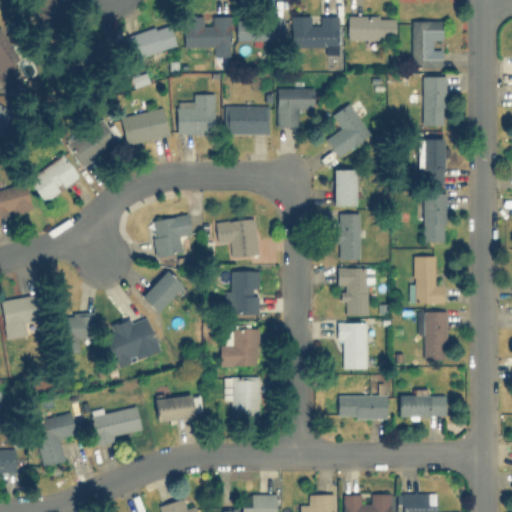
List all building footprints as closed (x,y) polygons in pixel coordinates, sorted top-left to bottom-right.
[(48,0),(35,0),(34,7),(45,10),(48,0)] [(67,7),(55,0),(46,0),(37,18),(54,28),(67,7)] [(183,15),(183,45),(210,45),(210,54),(228,55),(228,15),(209,15),(209,23),(202,23),(202,15),(183,15)] [(336,52),(336,15),(318,15),(318,24),(309,24),(309,15),(290,15),(290,44),(324,44),(324,52),(336,52)] [(392,15),(346,15),(346,38),(392,38),(392,15)] [(282,39),(282,16),(235,16),(235,39),(282,39)] [(409,19),(409,66),(439,66),(439,43),(440,43),(440,19),(409,19)] [(136,55),(174,44),(167,22),(130,34),(136,55)] [(0,66),(16,56),(0,31),(0,66)] [(80,60),(105,60),(105,39),(80,39),(80,60)] [(420,123),(443,123),(443,75),(420,75),(420,123)] [(275,124),(297,124),(297,108),(309,108),(309,87),(275,87),(275,124)] [(175,132),(211,132),(211,92),(189,92),(189,104),(175,104),(175,132)] [(339,127),(324,136),(335,154),(369,133),(358,116),(363,113),(354,97),(330,112),(339,127)] [(266,133),(266,104),(223,104),(223,133),(266,133)] [(0,126),(9,111),(0,105),(0,126)] [(160,106),(119,115),(124,142),(166,134),(160,106)] [(115,147),(103,120),(65,138),(77,164),(115,147)] [(442,137),(417,137),(417,181),(442,181),(442,137)] [(77,175),(61,153),(27,178),(43,200),(77,175)] [(332,204),(355,204),(355,168),(332,168),(332,204)] [(0,187),(0,214),(29,208),(23,182),(0,187)] [(444,192),(421,192),(421,240),(444,240),(444,192)] [(180,252),(178,234),(190,233),(189,228),(199,227),(196,200),(188,200),(189,213),(148,217),(152,255),(180,252)] [(357,257),(357,211),(335,211),(335,257),(357,257)] [(215,242),(228,241),(229,255),(255,253),(253,217),(214,219),(215,242)] [(409,254),(409,301),(440,301),(440,282),(433,282),(433,254),(409,254)] [(365,313),(365,265),(335,266),(335,285),(345,285),(345,313),(365,313)] [(181,284),(165,268),(139,294),(155,310),(181,284)] [(255,269),(224,269),(224,312),(255,312),(255,269)] [(0,296),(2,336),(25,335),(25,321),(31,321),(30,295),(0,296)] [(422,309),(422,358),(444,358),(444,309),(422,309)] [(61,311),(61,350),(77,350),(77,337),(92,337),(91,310),(61,311)] [(104,334),(115,366),(157,350),(143,312),(108,324),(111,332),(104,334)] [(363,366),(363,321),(337,321),(337,366),(363,366)] [(255,363),(255,326),(220,326),(220,363),(255,363)] [(222,400),(230,400),(230,414),(256,414),(256,375),(222,375),(222,400)] [(155,419),(192,415),(190,393),(153,397),(155,419)] [(384,393),(335,393),(335,417),(384,417),(384,393)] [(397,416),(442,416),(442,393),(396,393),(397,416)] [(93,441),(139,433),(134,403),(88,411),(93,441)] [(63,459),(59,435),(72,433),(69,412),(32,418),(40,463),(63,459)] [(0,471),(12,471),(12,447),(0,447),(0,471)] [(273,511),(273,492),(249,492),(249,504),(239,504),(239,511),(273,511)] [(297,511),(331,511),(331,492),(308,492),(308,503),(297,503),(297,511)] [(341,492),(341,511),(388,511),(388,492),(368,492),(368,501),(360,501),(360,492),(341,492)] [(398,492),(398,511),(434,511),(434,492),(398,492)] [(157,503),(159,511),(195,511),(193,504),(184,507),(181,497),(157,503)]
